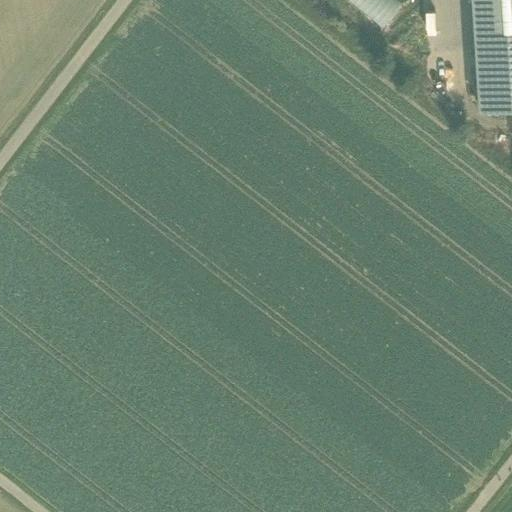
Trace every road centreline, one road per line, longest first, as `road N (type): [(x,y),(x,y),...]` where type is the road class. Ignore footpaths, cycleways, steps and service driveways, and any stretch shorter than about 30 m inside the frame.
road 1 (track): [(511,464),(473,511),(37,511),(0,483)]
road 2 (track): [(0,162),(125,0)]
